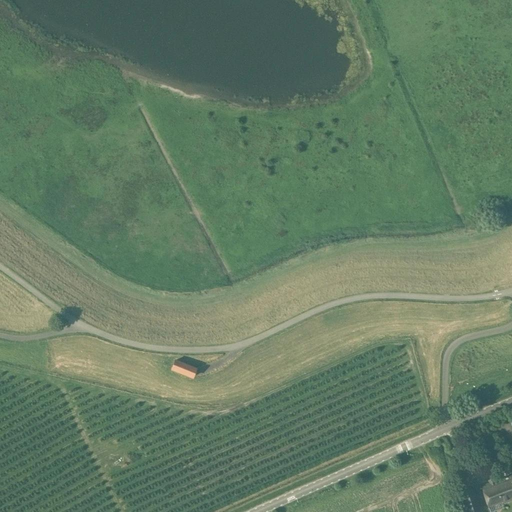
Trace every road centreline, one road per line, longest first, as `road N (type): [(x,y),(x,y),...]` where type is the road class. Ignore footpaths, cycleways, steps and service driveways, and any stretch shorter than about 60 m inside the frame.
road 1 (unclassified): [(0,335),(34,338),(79,327),(170,350),(227,348),(358,297),(511,291)]
road 2 (unclassified): [(255,511),(443,428)]
road 3 (track): [(121,511),(52,381)]
road 4 (unclassified): [(443,428),(451,347),(511,325)]
